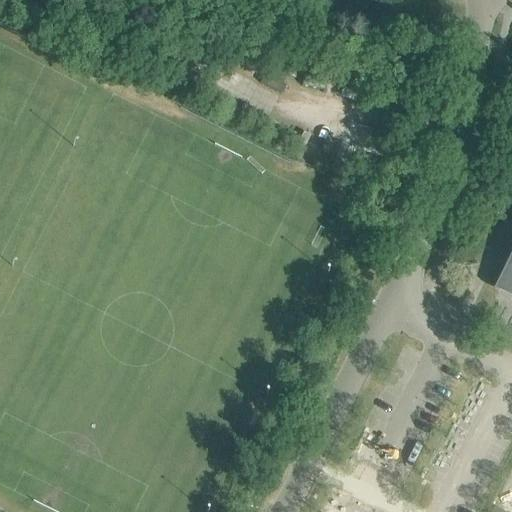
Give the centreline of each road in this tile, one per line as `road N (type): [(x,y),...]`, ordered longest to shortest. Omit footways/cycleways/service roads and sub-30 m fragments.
road 1 (unclassified): [(386,309),(447,170),(486,0)]
road 2 (track): [(457,135),(269,91),(197,65)]
road 3 (unclassified): [(284,511),(386,309)]
road 4 (unclassified): [(511,372),(386,309)]
